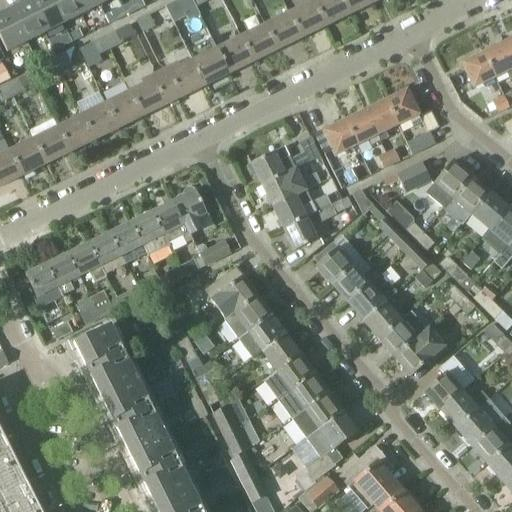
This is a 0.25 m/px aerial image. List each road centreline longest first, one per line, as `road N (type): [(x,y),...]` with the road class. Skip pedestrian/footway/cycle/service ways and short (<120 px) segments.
road 1 (residential): [(476,511),(242,228),(200,140)]
road 2 (residential): [(200,140),(408,35)]
road 3 (residential): [(0,234),(200,140)]
road 4 (residential): [(135,511),(71,383),(31,364)]
road 5 (residential): [(511,169),(453,117),(408,35)]
road 6 (residential): [(31,364),(20,408),(72,511)]
